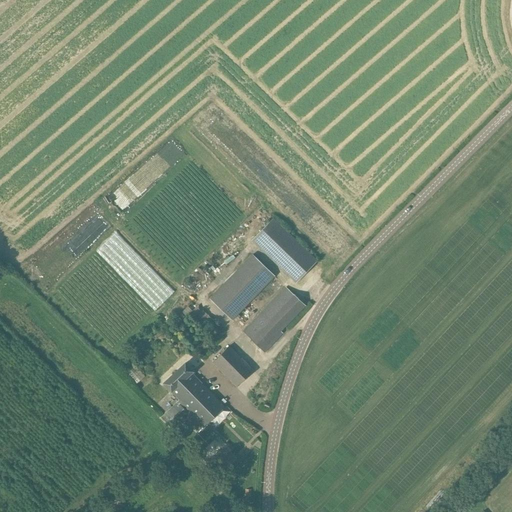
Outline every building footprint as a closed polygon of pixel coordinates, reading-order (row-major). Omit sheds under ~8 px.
[(296,283),(318,260),(274,217),(251,239),(296,283)] [(210,298),(233,320),(276,276),(253,254),(210,298)] [(287,288),(263,314),(245,333),(248,336),(265,352),(284,333),(282,332),(306,305),(287,288)] [(254,370),(230,345),(212,362),(237,387),(254,370)] [(191,412),(185,417),(199,431),(205,425),(205,426),(224,406),(191,373),(193,371),(185,363),(164,383),(191,412)] [(135,385),(145,376),(134,364),(124,373),(135,385)] [(238,458),(231,451),(220,463),(227,470),(238,458)]
